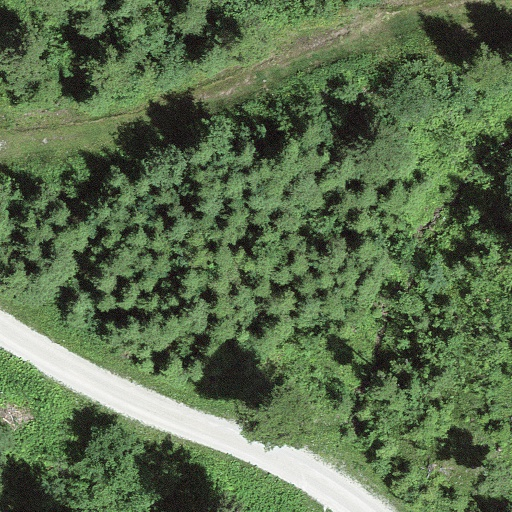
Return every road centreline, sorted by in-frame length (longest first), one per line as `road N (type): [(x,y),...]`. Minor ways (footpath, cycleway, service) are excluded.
road 1 (track): [(0,145),(152,119),(411,18),(492,0)]
road 2 (track): [(0,328),(112,399),(277,459),(366,511)]
